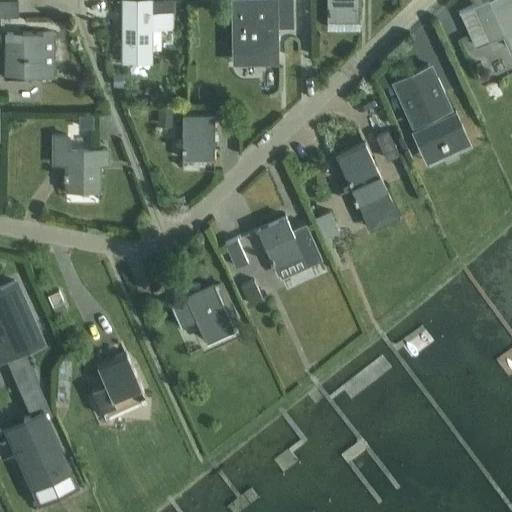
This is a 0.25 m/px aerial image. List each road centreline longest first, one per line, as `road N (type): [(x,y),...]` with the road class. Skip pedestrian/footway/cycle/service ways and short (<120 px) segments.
road 1 (residential): [(165,241),(425,0)]
road 2 (residential): [(76,0),(165,241)]
